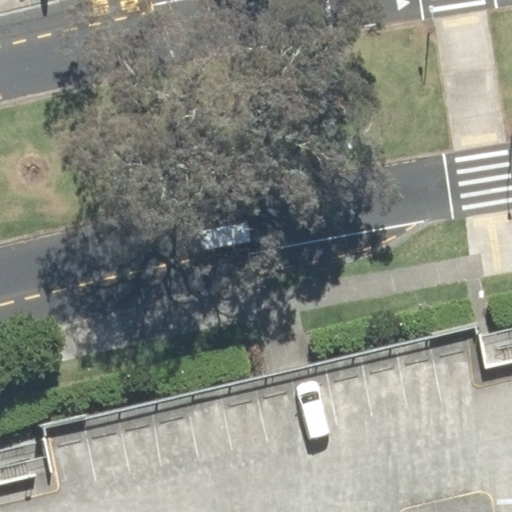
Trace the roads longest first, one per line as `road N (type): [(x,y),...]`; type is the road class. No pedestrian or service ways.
road 1 (secondary): [(511,181),(0,285)]
road 2 (secondary): [(0,72),(242,17),(358,0)]
